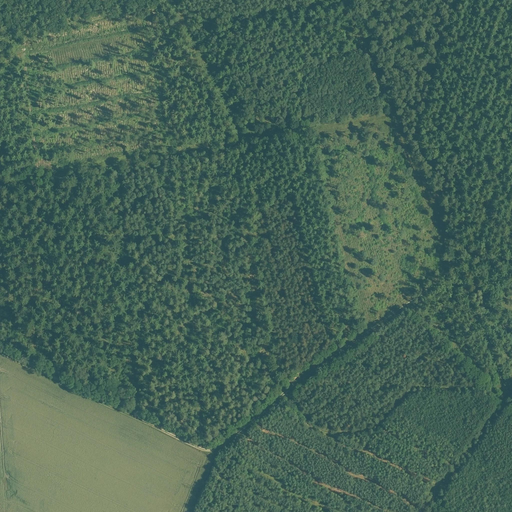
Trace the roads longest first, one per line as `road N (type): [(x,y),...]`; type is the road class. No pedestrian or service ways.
road 1 (track): [(0,350),(215,447),(456,264)]
road 2 (track): [(456,264),(501,380),(511,373)]
